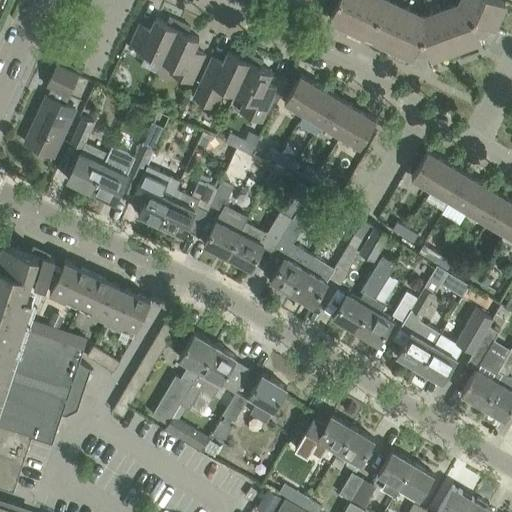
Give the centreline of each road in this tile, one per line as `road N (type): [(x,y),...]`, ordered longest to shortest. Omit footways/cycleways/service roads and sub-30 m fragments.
road 1 (residential): [(511,472),(215,302),(0,196)]
road 2 (residential): [(511,162),(357,71),(204,0)]
